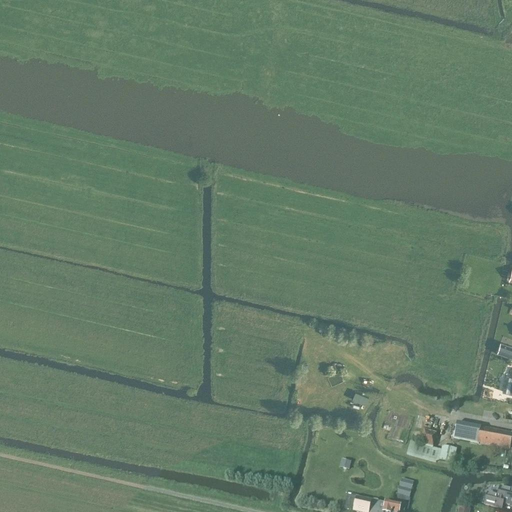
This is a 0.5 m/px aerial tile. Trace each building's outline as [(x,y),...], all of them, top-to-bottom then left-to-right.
[(511,345),(500,342),(496,352),(511,357),(511,345)] [(367,398),(358,394),(356,401),(365,405),(367,398)] [(477,444),(480,429),(457,424),(454,440),(477,444)] [(511,434),(480,429),(477,444),(510,450),(511,445),(511,444),(511,434)] [(439,450),(409,442),(405,454),(435,463),(439,450)] [(453,464),(456,450),(441,448),(439,461),(453,464)] [(401,480),(397,495),(409,498),(413,483),(401,480)] [(511,491),(500,488),(497,500),(487,497),(484,506),(501,510),(503,505),(511,507),(511,491)] [(353,511),(368,511),(369,511),(373,511),(399,511),(400,506),(385,503),(385,505),(356,499),(353,511)]
